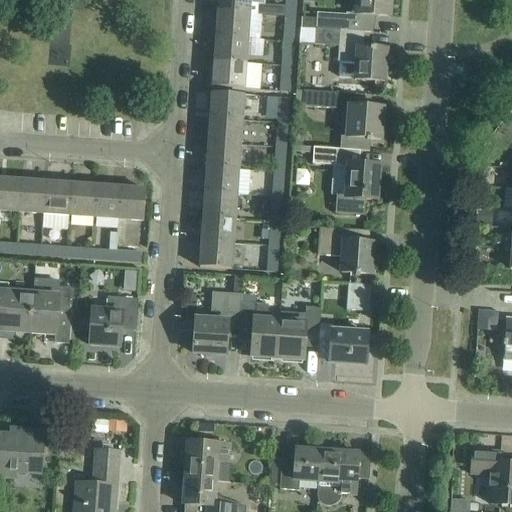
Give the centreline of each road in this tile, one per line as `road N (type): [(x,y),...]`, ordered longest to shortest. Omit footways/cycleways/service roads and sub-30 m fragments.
road 1 (tertiary): [(410,410),(439,0)]
road 2 (tertiary): [(410,410),(157,392)]
road 3 (residential): [(157,392),(173,154)]
road 4 (residential): [(173,154),(0,142)]
road 5 (tertiary): [(157,392),(0,381)]
road 6 (residential): [(173,154),(184,0)]
road 7 (residential): [(148,511),(157,392)]
